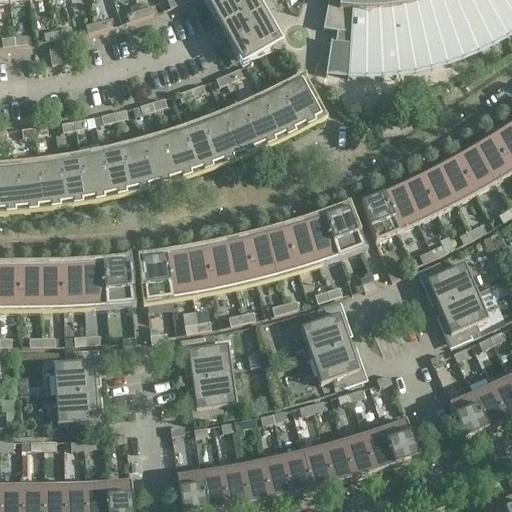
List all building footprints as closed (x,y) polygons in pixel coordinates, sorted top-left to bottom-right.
[(182,8),(178,0),(177,0),(167,4),(170,12),(182,8)] [(271,32),(253,0),(250,0),(247,2),(246,0),(218,0),(211,4),(219,18),(214,21),(232,53),(237,51),(245,64),(274,48),(266,35),(271,32)] [(511,0),(328,0),(323,33),(338,35),(338,33),(350,34),(347,81),(348,81),(348,78),(356,78),(365,78),(377,78),(385,77),(394,77),(402,76),(410,74),(418,73),(430,70),(438,68),(446,66),(458,62),(469,57),(481,52),(488,49),(496,45),(503,41),(510,36),(511,34),(511,0)] [(153,19),(150,10),(138,14),(141,23),(153,19)] [(141,23),(138,14),(126,18),(129,27),(141,23)] [(112,31),(110,23),(97,26),(100,35),(112,31)] [(100,35),(97,26),(85,29),(87,38),(100,35)] [(70,42),(68,33),(56,35),(57,44),(70,42)] [(57,44),(56,35),(43,37),(45,46),(57,44)] [(27,49),(26,40),(14,41),(15,50),(27,49)] [(15,50),(14,41),(1,43),(2,52),(15,50)] [(67,67),(66,58),(65,52),(49,55),(52,69),(67,67)] [(242,82),(239,74),(227,79),(231,87),(242,82)] [(231,87),(227,79),(216,84),(219,92),(231,87)] [(319,119),(301,85),(291,90),(281,95),(299,130),(305,127),(307,130),(314,126),(312,123),(319,119)] [(205,98),(202,89),(190,94),(193,102),(205,98)] [(193,102),(190,94),(178,98),(181,107),(193,102)] [(299,130),(281,95),(271,100),(262,104),(279,140),(285,137),(287,140),(294,137),(292,133),(299,130)] [(166,112),(164,103),(152,107),(154,115),(166,112)] [(279,140),(262,104),(255,108),(242,113),(258,149),(265,146),(267,150),(274,146),(272,143),(279,140)] [(154,115),(152,107),(140,111),(142,119),(154,115)] [(258,149),(242,113),(223,122),(238,158),(245,155),(246,159),(253,156),(252,152),(258,149)] [(127,123),(125,115),(113,118),(115,126),(127,123)] [(115,126),(113,118),(100,121),(103,129),(115,126)] [(238,158),(223,122),(203,129),(217,166),(224,163),(225,167),(232,164),(231,161),(238,158)] [(87,133),(86,124),(73,126),(75,135),(87,133)] [(75,135),(73,126),(61,129),(63,137),(75,135)] [(217,166),(203,129),(183,136),(196,174),(203,171),(204,175),(211,172),(210,169),(217,166)] [(47,140),(46,131),(34,132),(35,141),(47,140)] [(35,141),(34,132),(21,134),(22,143),(35,141)] [(511,136),(509,132),(491,143),(493,145),(511,176),(511,136)] [(196,174),(183,136),(163,143),(174,181),(182,178),(183,182),(190,180),(189,176),(196,174)] [(174,181),(163,143),(142,149),(153,187),(160,185),(161,188),(169,186),(167,183),(174,181)] [(511,177),(511,176),(493,145),(491,143),(483,148),(474,154),(494,188),(511,177)] [(153,187),(142,149),(122,154),(131,193),(139,191),(139,194),(147,192),(146,189),(153,187)] [(131,193),(122,154),(101,159),(109,198),(117,196),(118,200),(125,198),(124,194),(131,193)] [(494,188),(474,154),(465,159),(456,164),(457,166),(475,199),(494,188)] [(109,198),(101,159),(91,161),(80,163),(88,202),(95,201),(96,204),(103,203),(102,199),(109,198)] [(88,202),(80,163),(59,167),(65,206),(73,205),(73,208),(81,207),(80,203),(88,202)] [(475,199),(457,166),(456,164),(447,169),(438,174),(456,209),(475,199)] [(65,206),(59,167),(45,169),(38,170),(43,209),(51,208),(51,212),(59,211),(58,207),(65,206)] [(43,209),(38,170),(17,172),(21,212),(28,211),(29,215),(36,214),(36,210),(43,209)] [(21,212),(17,172),(0,173),(0,213),(6,213),(6,217),(14,216),(14,212),(21,212)] [(456,209),(438,174),(428,179),(419,183),(420,185),(437,219),(456,209)] [(437,219),(420,185),(419,183),(401,192),(418,228),(437,219)] [(418,228),(401,192),(382,201),(398,237),(418,228)] [(398,237),(382,201),(360,210),(375,247),(398,237)] [(511,221),(511,218),(509,214),(498,220),(503,228),(511,221)] [(361,252),(349,220),(347,215),(324,223),(338,261),(361,252)] [(338,261),(324,223),(305,230),(317,268),(338,261)] [(485,237),(481,229),(470,235),(474,243),(485,237)] [(317,268),(305,230),(285,236),(286,238),(297,274),(317,268)] [(474,243),(470,235),(459,241),(463,249),(474,243)] [(297,274),(286,238),(285,236),(275,239),(265,242),(276,280),(297,274)] [(276,280),(265,242),(245,247),(246,249),(255,286),(276,280)] [(255,286),(246,249),(245,247),(225,252),(234,291),(255,286)] [(445,258),(442,250),(430,255),(434,263),(445,258)] [(234,291),(225,252),(215,254),(205,256),(206,258),(213,295),(234,291)] [(434,263),(430,255),(419,260),(422,268),(434,263)] [(213,295),(206,258),(205,256),(195,258),(185,260),(192,299),(213,295)] [(192,299),(185,260),(164,263),(170,303),(192,299)] [(170,303),(164,263),(141,267),(145,306),(170,303)] [(131,308),(127,274),(126,268),(103,271),(106,310),(131,308)] [(475,297),(463,270),(452,275),(449,268),(439,272),(442,279),(426,286),(431,296),(426,298),(431,309),(436,307),(438,313),(475,297)] [(106,310),(103,271),(82,272),(85,312),(106,310)] [(85,312),(82,272),(62,273),(62,275),(63,313),(85,312)] [(0,313),(20,314),(19,276),(19,274),(0,273),(0,313)] [(41,313),(40,273),(19,274),(19,276),(20,314),(41,313)] [(63,313),(62,275),(62,273),(52,273),(40,273),(41,313),(52,313),(63,313)] [(403,282),(401,277),(400,274),(388,279),(391,287),(403,282)] [(376,292),(373,284),(361,289),(364,297),(376,292)] [(341,300),(338,292),(326,296),(329,304),(341,300)] [(329,304),(326,296),(314,300),(317,308),(329,304)] [(487,325),(475,297),(438,313),(441,319),(436,321),(441,333),(446,331),(450,341),(466,334),(469,341),(478,336),(476,329),(487,325)] [(298,314),(296,305),(284,309),(286,317),(298,314)] [(286,317),(284,309),(271,312),(274,320),(286,317)] [(255,325),(253,317),(240,319),(242,328),(255,325)] [(350,340),(346,328),(342,330),(338,320),(322,326),(320,318),(309,322),(312,329),(300,333),(310,361),(348,348),(346,342),(350,340)] [(242,328),(240,319),(228,322),(230,331),(242,328)] [(210,335),(209,326),(197,328),(198,337),(210,335)] [(198,337),(197,328),(184,330),(186,339),(198,337)] [(504,345),(500,337),(489,342),(493,350),(504,345)] [(163,347),(163,342),(162,338),(150,340),(151,349),(163,347)] [(99,349),(99,340),(86,341),(87,350),(99,349)] [(87,350),(86,341),(74,342),(74,351),(87,350)] [(135,351),(135,342),(122,343),(123,352),(135,351)] [(493,350),(489,342),(478,348),(481,356),(493,350)] [(0,352),(11,352),(11,343),(0,343),(0,352)] [(42,352),(42,343),(29,343),(29,352),(42,352)] [(54,351),(54,343),(42,343),(42,352),(54,351)] [(231,380),(226,351),(214,353),(213,345),(203,347),(204,354),(187,357),(188,367),(184,368),(185,381),(190,380),(191,386),(231,380)] [(358,376),(354,366),(359,365),(355,353),(350,354),(348,348),(310,361),(320,389),(331,385),(334,392),(344,389),(341,382),(358,376)] [(468,362),(464,354),(453,359),(456,367),(468,362)] [(445,367),(443,363),(441,359),(430,364),(433,372),(445,367)] [(99,390),(98,377),(94,378),(93,367),(76,368),(75,361),(64,362),(65,369),(53,370),(55,400),(95,397),(94,390),(99,390)] [(235,410),(231,380),(191,386),(192,393),(187,393),(189,406),(194,405),(195,416),(212,413),(213,421),(224,419),(223,412),(235,410)] [(391,388),(388,380),(376,384),(379,392),(391,388)] [(511,423),(511,389),(508,381),(489,390),(506,427),(511,423)] [(506,427),(489,390),(470,399),(487,435),(506,427)] [(364,402),(361,394),(349,398),(352,406),(364,402)] [(97,426),(96,416),(101,415),(100,403),(95,403),(95,397),(55,400),(57,429),(69,428),(70,436),(80,435),(80,428),(97,426)] [(352,406),(349,398),(337,402),(339,410),(352,406)] [(487,435),(470,399),(448,408),(463,445),(487,435)] [(325,414),(323,406),(311,409),(313,418),(325,414)] [(313,418),(311,409),(298,412),(301,421),(313,418)] [(286,425),(284,416),(272,419),(274,428),(286,425)] [(274,428),(272,419),(260,422),(261,430),(274,428)] [(247,434),(245,425),(233,427),(234,436),(247,434)] [(418,463),(405,425),(394,429),(382,433),(395,471),(418,463)] [(234,436),(233,427),(220,429),(222,438),(234,436)] [(184,440),(183,436),(182,431),(170,432),(171,441),(184,440)] [(207,441),(206,432),(193,434),(195,443),(207,441)] [(395,471),(382,433),(362,440),(374,478),(395,471)] [(126,446),(125,438),(112,439),(113,448),(126,446)] [(374,478),(362,440),(342,446),(354,484),(374,478)] [(96,454),(95,445),(83,446),(83,454),(96,454)] [(55,455),(55,446),(43,447),(43,455),(55,455)] [(83,454),(83,446),(70,446),(71,455),(83,454)] [(354,484),(342,446),(322,452),(333,490),(354,484)] [(0,455),(12,456),(12,447),(0,447),(0,455)] [(43,455),(43,447),(30,447),(30,456),(43,455)] [(333,490),(322,452),(302,457),(312,496),(333,490)] [(312,496),(302,457),(282,462),(291,501),(312,496)] [(291,501),(282,462),(261,466),(270,505),(291,501)] [(270,505),(261,466),(241,470),(249,510),(270,505)] [(235,511),(249,510),(241,470),(221,474),(227,511),(235,511)] [(227,511),(221,474),(200,478),(205,511),(227,511)] [(205,511),(200,478),(176,481),(180,511),(205,511)] [(132,511),(130,486),(106,488),(107,511),(132,511)] [(107,511),(106,488),(85,489),(85,511),(107,511)] [(85,511),(85,489),(64,490),(64,511),(85,511)] [(21,511),(22,491),(0,490),(0,511),(21,511)] [(64,511),(64,490),(43,491),(43,511),(64,511)] [(43,511),(43,491),(22,491),(21,511),(43,511)] [(511,511),(511,497),(500,503),(503,511),(511,511)] [(503,511),(500,503),(481,511),(503,511)]
